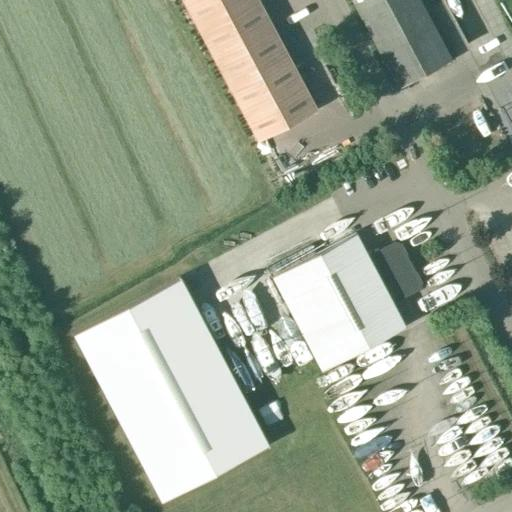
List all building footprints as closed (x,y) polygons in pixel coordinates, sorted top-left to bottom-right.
[(258,0),(181,0),(255,140),(315,108),(258,0)] [(450,59),(418,0),(350,0),(397,87),(450,59)] [(511,100),(499,107),(506,122),(511,119),(511,100)] [(270,275),(320,369),(403,325),(391,301),(417,287),(419,281),(399,243),(393,241),(367,255),(354,230),(270,275)] [(267,444),(179,277),(72,333),(160,501),(267,444)]
